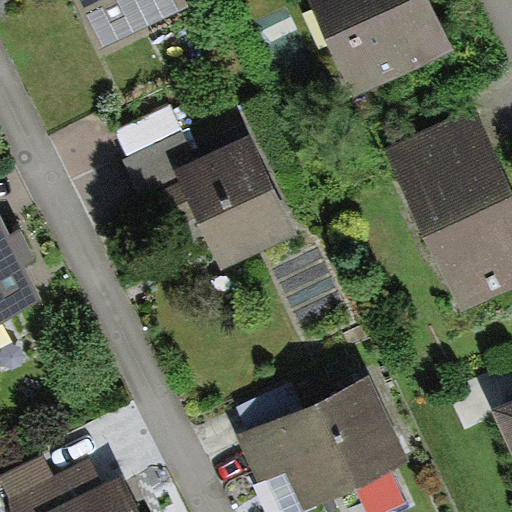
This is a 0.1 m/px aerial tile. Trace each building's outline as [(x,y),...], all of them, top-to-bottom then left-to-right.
[(185,0),(75,0),(100,50),(189,8),(185,0)] [(311,0),(354,95),(455,50),(430,0),(311,0)] [(171,106),(116,130),(128,157),(183,133),(171,106)] [(463,311),(511,287),(511,183),(476,108),(387,150),(463,311)] [(128,157),(122,160),(140,200),(163,190),(179,183),(174,171),(195,161),(183,133),(128,157)] [(195,161),(174,171),(179,183),(163,190),(179,225),(196,217),(222,271),(298,235),(250,135),(195,161)] [(0,321),(42,301),(25,268),(9,234),(0,216),(0,321)] [(22,229),(9,234),(25,268),(38,262),(22,229)] [(370,375),(236,436),(259,485),(267,482),(287,472),(305,511),(410,462),(370,375)] [(511,401),(494,409),(511,449),(511,401)] [(0,473),(9,495),(54,476),(44,453),(0,471),(0,473)] [(140,511),(123,477),(103,486),(90,457),(54,476),(9,495),(12,511),(140,511)] [(287,472),(267,482),(280,511),(301,511),(305,511),(287,472)]
